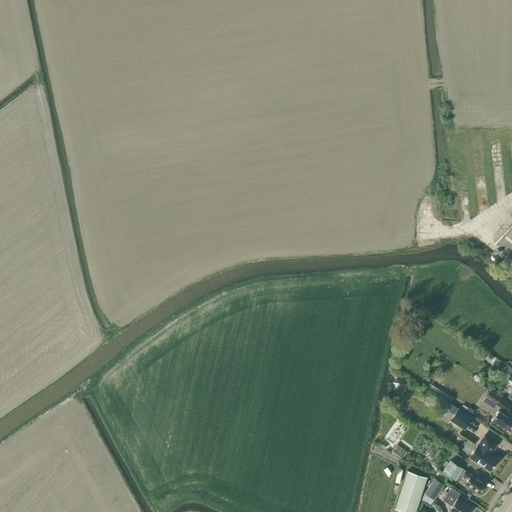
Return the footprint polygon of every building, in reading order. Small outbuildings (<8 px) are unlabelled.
[(511,223),(495,244),(511,257),(511,223)] [(394,389),(404,395),(411,383),(401,378),(394,389)] [(511,404),(500,397),(490,390),(485,396),(496,403),(495,404),(496,404),(508,412),(511,404)] [(440,414),(449,420),(464,430),(473,417),(457,407),(448,401),(440,414)] [(511,414),(509,412),(507,415),(496,408),(488,421),(503,431),(505,428),(511,432),(511,414)] [(469,457),(489,470),(497,458),(490,453),(497,443),(484,435),(477,445),(477,444),(469,457)] [(395,453),(402,458),(407,451),(400,447),(395,453)] [(455,481),(463,469),(452,462),(444,473),(455,481)] [(414,511),(426,476),(407,470),(394,508),(407,511),(414,511)] [(464,484),(478,493),(484,483),(471,474),(470,474),(465,471),(462,474),(468,478),(464,484)] [(425,493),(433,499),(443,484),(434,478),(425,493)] [(442,500),(451,506),(449,509),(452,511),(468,511),(471,507),(457,498),(460,493),(451,487),(442,500)]
